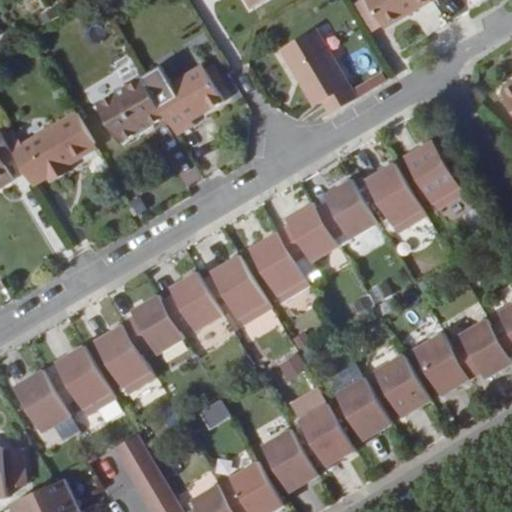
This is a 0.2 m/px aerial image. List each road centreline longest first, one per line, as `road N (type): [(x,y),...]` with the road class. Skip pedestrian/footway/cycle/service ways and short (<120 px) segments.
road 1 (residential): [(436,74),(408,99),(0,339)]
road 2 (unclassified): [(511,423),(366,511)]
road 3 (residential): [(511,197),(436,74)]
